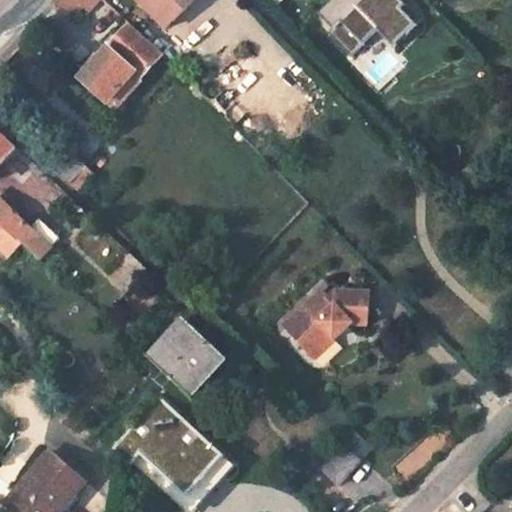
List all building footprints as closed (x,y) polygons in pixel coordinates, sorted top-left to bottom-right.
[(79,4),(89,13),(99,1),(97,0),(59,0),(55,5),(67,17),(79,4)] [(132,0),(162,32),(195,0),(132,0)] [(328,0),(314,14),(328,28),(323,33),(348,58),(375,31),(391,48),(413,26),(398,10),(402,6),(396,0),(328,0)] [(159,58),(128,27),(78,76),(112,109),(137,84),(135,82),(159,58)] [(0,163),(14,148),(0,134),(0,163)] [(81,173),(60,154),(50,164),(70,183),(81,173)] [(24,164),(39,178),(44,173),(29,159),(24,164)] [(85,212),(64,192),(56,201),(77,220),(85,212)] [(0,218),(9,226),(23,240),(43,258),(61,238),(40,218),(31,226),(0,197),(0,218)] [(0,218),(0,235),(9,226),(0,218)] [(0,235),(0,242),(12,253),(23,240),(9,226),(0,235)] [(125,249),(107,271),(128,288),(145,269),(125,249)] [(327,299),(320,292),(284,327),(308,353),(328,334),(334,340),(351,325),(366,326),(368,295),(334,293),(327,299)] [(184,317),(149,356),(189,393),(224,355),(184,317)] [(334,340),(328,334),(308,353),(314,359),(334,340)] [(158,392),(110,444),(130,462),(132,460),(187,511),(233,461),(158,392)] [(353,433),(345,441),(364,459),(371,451),(353,433)] [(363,460),(346,443),(322,470),(340,486),(363,460)] [(63,508),(85,482),(49,450),(5,500),(18,511),(50,511),(58,504),(63,508)]
